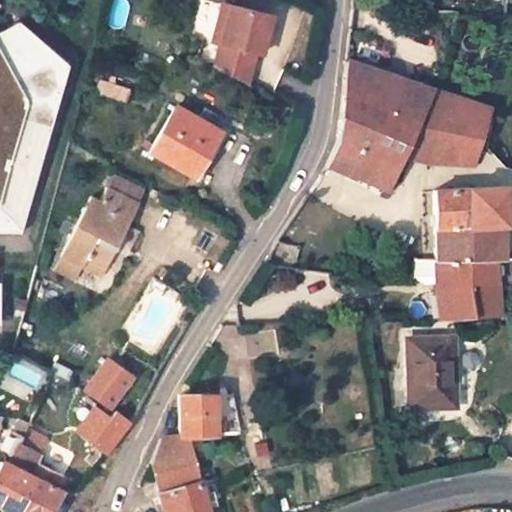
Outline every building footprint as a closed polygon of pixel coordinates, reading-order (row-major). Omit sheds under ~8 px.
[(0,0),(0,232),(22,233),(68,64),(18,22),(0,32),(0,0)] [(127,0),(112,0),(107,25),(123,29),(129,0),(127,0)] [(249,51),(258,53),(267,16),(219,4),(204,65),(242,84),(249,51)] [(432,89),(346,59),(335,144),(362,157),(395,173),(402,157),(432,89)] [(113,80),(107,79),(104,86),(111,88),(113,80)] [(104,86),(98,84),(94,95),(125,104),(129,93),(111,88),(104,86)] [(489,110),(432,89),(402,157),(426,161),(432,139),(480,141),(489,110)] [(219,133),(174,108),(148,154),(193,179),(219,133)] [(480,141),(432,139),(426,161),(438,164),(474,164),(478,152),(480,141)] [(362,157),(335,144),(324,165),(353,177),(362,157)] [(395,173),(362,157),(353,177),(387,189),(395,173)] [(502,186),(432,191),(435,260),(494,260),(503,260),(511,259),(511,169),(505,167),(502,186)] [(142,192),(114,178),(108,190),(136,203),(142,192)] [(97,201),(89,197),(57,259),(58,259),(79,269),(86,256),(106,266),(136,203),(108,190),(104,188),(97,201)] [(213,263),(226,241),(203,227),(190,249),(213,263)] [(106,266),(86,256),(79,269),(99,279),(106,266)] [(79,269),(58,259),(51,272),(73,283),(79,269)] [(494,260),(435,260),(437,290),(465,289),(469,315),(478,315),(497,314),(494,260)] [(170,275),(163,270),(158,277),(166,282),(170,275)] [(465,289),(437,290),(440,318),(469,315),(465,289)] [(449,336),(408,339),(410,406),(452,405),(449,336)] [(36,386),(43,373),(19,359),(12,372),(36,386)] [(130,380),(106,361),(84,390),(109,409),(130,380)] [(71,372),(55,363),(50,373),(52,373),(66,381),(71,372)] [(66,381),(52,373),(48,382),(64,391),(68,382),(66,381)] [(27,399),(33,388),(7,375),(1,387),(27,399)] [(219,393),(221,435),(236,434),(234,392),(219,393)] [(158,436),(150,461),(164,511),(207,511),(188,435),(214,434),(213,394),(178,395),(179,435),(158,436)] [(93,408),(76,432),(105,454),(128,424),(113,412),(108,418),(93,408)] [(20,442),(23,436),(0,425),(0,461),(3,463),(15,439),(20,442)] [(26,430),(23,436),(41,447),(45,440),(26,430)] [(23,436),(20,442),(39,452),(41,447),(23,436)] [(0,461),(0,507),(9,511),(19,511),(35,480),(31,477),(27,475),(33,463),(39,452),(20,442),(15,439),(3,463),(0,461)] [(449,442),(448,444),(448,446),(449,449),(451,450),(453,451),(455,451),(457,451),(459,449),(460,447),(460,445),(459,442),(458,441),(456,440),(454,440),(451,440),(449,442)] [(37,466),(33,463),(27,475),(31,477),(37,466)] [(31,477),(35,480),(19,511),(49,511),(59,492),(55,489),(61,477),(37,466),(31,477)]
